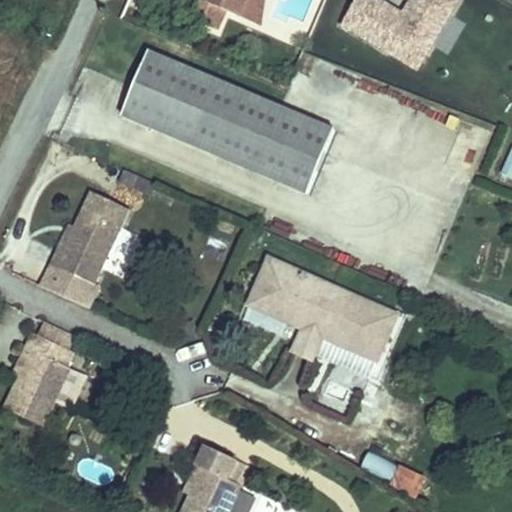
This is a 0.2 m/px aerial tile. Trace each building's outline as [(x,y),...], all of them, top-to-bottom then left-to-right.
[(193,0),(189,10),(218,22),(226,2),(241,8),(244,0),(193,0)] [(263,0),(244,0),(241,8),(262,17),(263,0)] [(410,0),(407,9),(387,0),(352,0),(338,31),(425,70),(457,0),(410,0)] [(336,127),(148,49),(121,114),(309,192),(336,127)] [(511,177),(511,144),(501,173),(511,177)] [(103,270),(127,210),(89,195),(75,231),(68,250),(59,247),(51,267),(81,279),(87,264),(103,270)] [(66,228),(59,247),(68,250),(75,231),(66,228)] [(114,249),(127,254),(134,235),(122,230),(114,249)] [(499,279),(508,245),(485,239),(475,273),(499,279)] [(395,315),(269,259),(248,305),(297,327),(287,349),(312,360),(322,338),(374,362),(395,315)] [(76,335),(43,320),(37,335),(69,349),(76,335)] [(6,412),(43,428),(70,369),(64,367),(72,350),(69,349),(37,335),(33,333),(25,349),(32,352),(22,375),(6,412)] [(32,352),(25,349),(15,372),(22,375),(32,352)] [(231,511),(252,462),(206,443),(192,476),(199,478),(187,505),(184,511),(231,511)] [(388,482),(418,496),(427,477),(397,463),(388,482)] [(199,478),(192,476),(181,503),(187,505),(199,478)]
